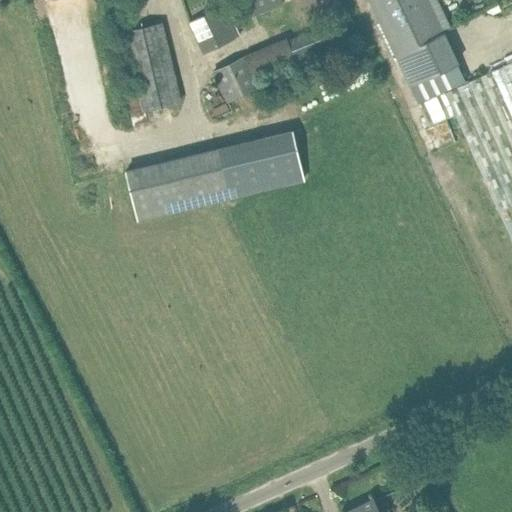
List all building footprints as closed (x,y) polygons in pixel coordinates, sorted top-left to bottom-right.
[(236,20),(270,6),(267,0),(241,0),(230,4),(236,20)] [(369,0),(428,124),(450,113),(441,93),(443,92),(434,73),(457,62),(428,2),(432,0),(369,0)] [(219,9),(223,17),(226,24),(236,20),(230,4),(219,9)] [(226,24),(223,17),(193,32),(203,52),(238,35),(232,23),(227,26),(226,24)] [(178,100),(160,21),(123,30),(141,108),(178,100)] [(296,59),(338,42),(330,22),(287,39),(296,59)] [(254,76),(295,59),(285,36),(245,53),(254,76)] [(257,86),(243,55),(211,71),(226,101),(257,86)] [(441,93),(450,113),(511,248),(511,60),(443,92),(441,93)] [(300,178),(289,131),(270,136),(282,183),(300,178)] [(378,511),(372,499),(344,511),(378,511)]
